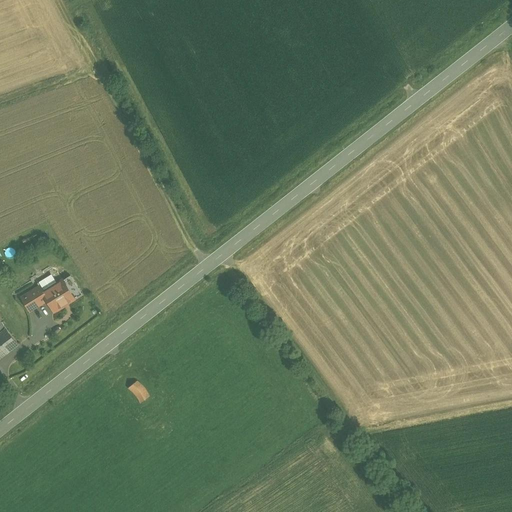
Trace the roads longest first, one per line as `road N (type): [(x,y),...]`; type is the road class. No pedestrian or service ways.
road 1 (tertiary): [(511,25),(0,431)]
road 2 (track): [(192,255),(87,72),(0,99)]
